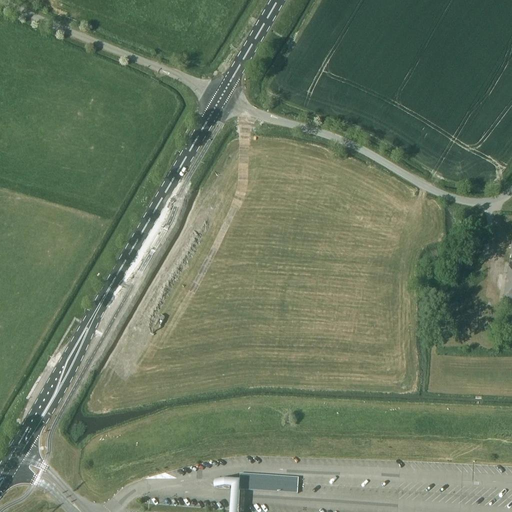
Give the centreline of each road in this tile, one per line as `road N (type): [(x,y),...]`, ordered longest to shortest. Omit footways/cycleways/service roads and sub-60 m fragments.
road 1 (unclassified): [(220,98),(343,141),(459,200),(483,203),(511,191)]
road 2 (unclassified): [(2,0),(220,98)]
road 3 (primary): [(104,296),(220,98)]
road 4 (primary): [(0,491),(67,380),(104,296)]
road 5 (primary): [(104,296),(0,468)]
